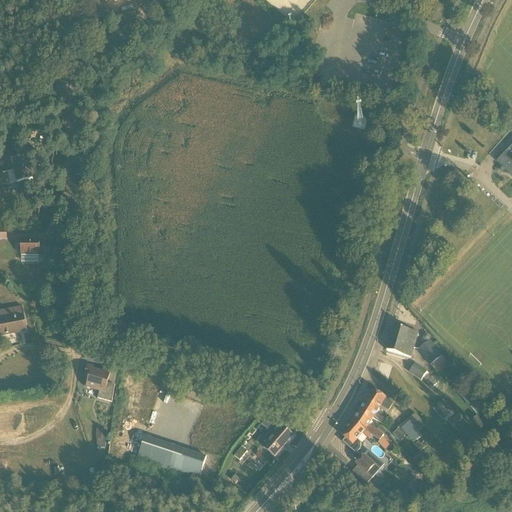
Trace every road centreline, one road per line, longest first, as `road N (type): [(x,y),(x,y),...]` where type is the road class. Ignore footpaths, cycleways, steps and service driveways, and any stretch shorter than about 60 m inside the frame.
road 1 (residential): [(318,419),(74,339),(78,69),(156,0)]
road 2 (secondary): [(329,424),(374,330),(440,105),(484,0)]
road 3 (track): [(78,343),(71,395),(51,426),(0,443)]
